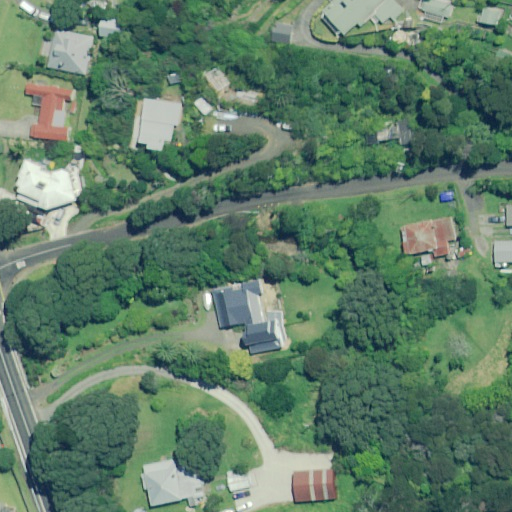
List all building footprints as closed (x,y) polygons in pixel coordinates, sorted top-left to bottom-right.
[(117,0),(87,0),(88,3),(93,3),(93,9),(117,11),(117,0)] [(362,23),(365,26),(374,18),(379,24),(384,19),(387,23),(393,16),(397,21),(408,11),(397,0),(341,0),(328,12),(349,35),(362,23)] [(449,24),(455,2),(448,0),(424,0),(420,16),(449,24)] [(504,9),(487,7),(485,22),(503,24),(504,9)] [(129,19),(104,17),(102,35),(128,37),(129,19)] [(298,26),(279,21),(274,40),(293,45),(298,26)] [(95,37),(60,29),(52,66),(87,74),(95,37)] [(35,136),(41,136),(70,140),(72,127),(67,127),(69,112),(66,111),(67,99),(76,101),(78,88),(33,82),(31,94),(46,96),(43,124),(37,123),(35,136)] [(186,104),(152,99),(146,142),(154,143),(153,148),(168,150),(169,140),(176,141),(178,124),(183,125),(186,104)] [(371,143),(386,141),(387,149),(401,147),(400,139),(415,136),(412,121),(369,127),(371,143)] [(50,209),(82,200),(74,171),(58,175),(45,170),(46,166),(31,160),(21,185),(25,186),(20,197),(44,207),(46,203),(49,204),(50,209)] [(424,252),(434,250),(437,249),(438,256),(453,253),(451,241),(459,239),(455,217),(404,227),(407,242),(413,241),(415,253),(424,252)] [(511,241),(498,241),(498,266),(508,267),(508,261),(511,261),(511,241)] [(256,345),(258,354),(286,348),(283,330),(286,329),(285,324),(288,323),(285,310),(273,313),(265,277),(263,278),(217,287),(225,327),(249,322),(254,345),(256,345)] [(196,464),(193,454),(146,467),(156,507),(190,498),(192,507),(201,505),(199,498),(208,495),(200,463),(196,464)] [(340,498),(338,468),(299,470),(301,501),(340,498)] [(255,486),(252,472),(230,476),(233,491),(255,486)]
